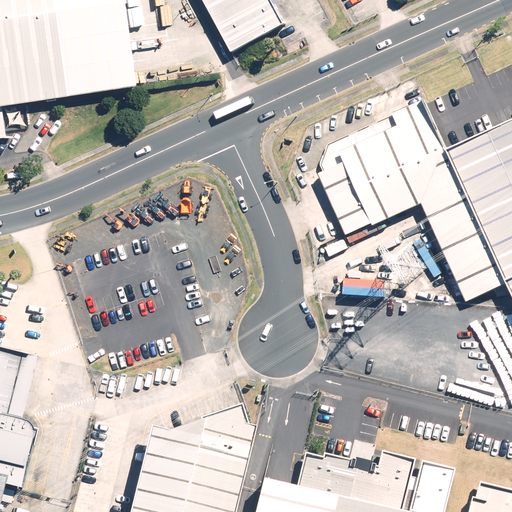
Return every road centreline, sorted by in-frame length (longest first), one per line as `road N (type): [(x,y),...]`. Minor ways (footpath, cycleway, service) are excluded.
road 1 (secondary): [(495,0),(223,117)]
road 2 (secondary): [(223,117),(52,194),(0,206)]
road 3 (unclassified): [(272,335),(275,254),(223,117)]
